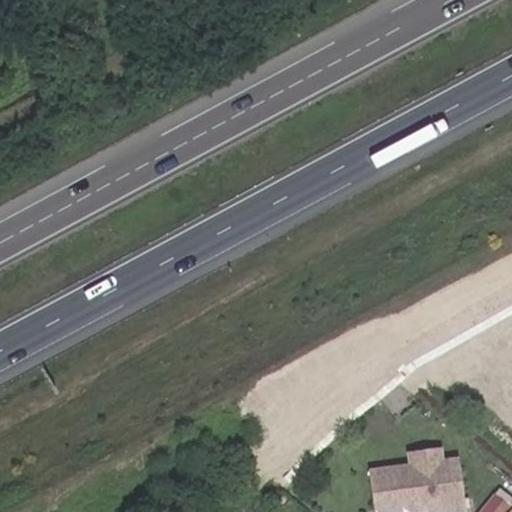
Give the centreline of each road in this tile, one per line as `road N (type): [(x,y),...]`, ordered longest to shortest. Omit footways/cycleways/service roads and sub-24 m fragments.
road 1 (track): [(511,144),(0,421)]
road 2 (motorway): [(0,353),(511,78)]
road 3 (motorway): [(452,0),(0,244)]
